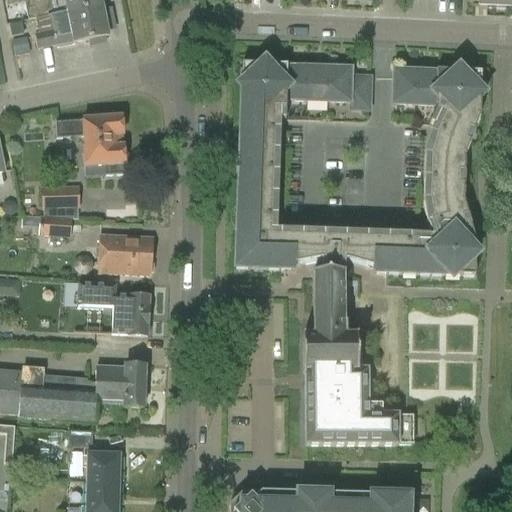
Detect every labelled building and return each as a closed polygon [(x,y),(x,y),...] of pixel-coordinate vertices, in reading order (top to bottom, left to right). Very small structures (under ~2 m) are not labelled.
[(5,0),(7,8),(24,5),(27,22),(35,20),(35,21),(101,8),(99,0),(5,0)] [(56,49),(72,46),(107,39),(101,8),(35,21),(38,35),(34,36),(37,51),(55,47),(56,49)] [(31,54),(27,32),(12,35),(16,57),(31,54)] [(321,269),(321,276),(342,276),(343,270),(345,264),(365,269),(371,271),(371,277),(386,277),(474,280),(475,248),(476,248),(475,246),(463,205),(463,202),(463,203),(464,162),(465,160),(464,159),(479,119),(480,119),(480,117),(479,117),(481,74),(436,72),(436,75),(435,108),(436,108),(436,112),(428,128),(432,130),(430,136),(424,158),(422,203),(427,226),(431,238),(277,233),(280,123),(285,123),(286,103),(287,70),(287,67),(242,65),(235,272),(280,273),(295,274),(295,269),(322,263),(321,269)] [(308,70),(287,70),(286,103),(307,104),(308,70)] [(329,71),(308,70),(307,104),(328,105),(329,71)] [(350,72),(329,71),(328,105),(349,105),(348,112),(368,113),(369,81),(350,80),(350,72)] [(393,107),(413,107),(414,74),(394,73),(393,107)] [(413,107),(435,108),(436,75),(414,74),(413,107)] [(124,177),(123,166),(120,119),(82,122),(82,123),(55,125),(57,141),(81,140),(83,169),(104,168),(105,179),(124,177)] [(43,210),(43,219),(71,220),(78,220),(78,211),(80,211),(79,189),(40,190),(41,210),(43,210)] [(70,241),(71,220),(43,219),(39,219),(38,238),(70,241)] [(152,267),(149,265),(150,241),(98,239),(96,277),(149,279),(149,275),(152,274),(152,267)] [(346,337),(346,326),(344,326),(343,276),(342,276),(321,276),(312,276),(312,280),(313,321),(313,337),(302,338),(302,375),(303,375),(304,449),(412,448),(411,418),(404,418),(398,418),(398,417),(381,417),(381,408),(368,408),(367,384),(367,372),(357,372),(357,337),(346,337)] [(0,295),(21,296),(21,281),(0,280),(0,295)] [(113,288),(77,287),(76,312),(112,313),(111,337),(127,338),(127,339),(146,340),(148,300),(129,299),(129,300),(113,299),(113,288)] [(96,407),(106,408),(122,409),(122,410),(142,412),(145,370),(124,369),(123,372),(96,370),(95,383),(42,380),(42,377),(0,374),(0,417),(18,419),(18,421),(94,426),(96,407)] [(0,428),(0,436),(5,437),(3,466),(11,467),(14,429),(0,428)] [(68,434),(68,449),(91,450),(92,435),(68,434)] [(86,456),(85,490),(118,491),(119,457),(86,456)] [(117,511),(118,491),(85,490),(84,511),(117,511)] [(245,495),(242,495),(229,508),(228,511),(407,511),(395,499),(386,499),(245,495)]
